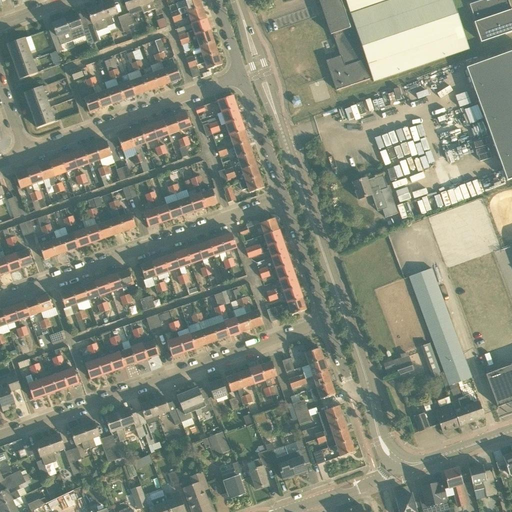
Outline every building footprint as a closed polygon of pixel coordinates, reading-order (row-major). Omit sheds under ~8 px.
[(143,12),(138,0),(123,0),(128,11),(129,13),(124,15),(128,27),(133,25),(130,16),(143,12)] [(163,14),(159,3),(153,5),(152,2),(153,2),(152,0),(138,0),(143,12),(143,14),(154,10),(157,16),(163,14)] [(202,8),(199,0),(187,0),(184,1),(176,4),(178,10),(178,11),(171,14),(172,18),(202,8)] [(318,0),(331,35),(333,34),(340,56),(326,61),(336,91),(372,78),(373,82),(469,50),(452,0),(318,0)] [(487,0),(481,0),(476,2),(469,4),(475,22),(474,22),(481,42),(511,31),(511,9),(511,10),(508,0),(488,0),(487,0)] [(113,1),(100,6),(108,27),(114,25),(111,17),(118,15),(113,1)] [(87,10),(88,11),(92,24),(93,24),(94,26),(88,29),(94,44),(100,42),(96,31),(108,27),(100,6),(87,10)] [(189,18),(192,24),(206,19),(202,8),(172,18),(174,23),(182,20),(189,18)] [(77,14),(65,19),(73,42),(85,37),(89,46),(94,44),(88,29),(83,31),(82,28),(77,14)] [(124,15),(118,18),(124,33),(129,31),(128,27),(124,15)] [(163,18),(157,20),(160,28),(166,26),(163,18)] [(60,46),(73,42),(65,19),(52,23),(55,32),(50,34),(57,53),(62,51),(60,46)] [(206,19),(192,24),(194,31),(178,37),(180,41),(210,31),(206,19)] [(214,42),(210,31),(180,41),(182,46),(197,40),(199,47),(214,42)] [(28,48),(25,38),(7,45),(10,54),(28,48)] [(160,40),(155,42),(159,54),(164,52),(165,52),(160,40)] [(186,59),(188,64),(196,61),(203,58),(218,54),(214,42),(199,47),(202,54),(186,59)] [(16,62),(31,56),(28,48),(10,54),(12,58),(14,57),(16,62)] [(511,51),(467,68),(508,182),(511,180),(511,51)] [(167,60),(164,52),(159,54),(158,54),(161,62),(164,69),(165,69),(170,84),(181,80),(176,65),(169,68),(166,60),(167,60)] [(139,70),(136,62),(132,53),(127,55),(130,64),(132,64),(135,72),(139,70)] [(218,54),(203,58),(205,63),(207,70),(210,69),(212,75),(218,73),(216,67),(222,65),(218,54)] [(17,71),(34,65),(31,56),(16,62),(18,66),(15,67),(17,71)] [(193,79),(200,76),(201,76),(197,66),(196,61),(188,64),(193,79)] [(34,65),(17,71),(20,80),(37,74),(34,65)] [(74,79),(82,76),(83,76),(80,68),(71,72),(74,79)] [(113,71),(116,79),(118,86),(124,101),(135,96),(130,82),(123,84),(121,77),(120,77),(117,69),(113,71)] [(159,88),(170,84),(165,69),(164,69),(153,73),(159,88)] [(153,73),(142,78),(147,92),(159,88),(153,73)] [(135,96),(147,92),(142,78),(130,82),(135,96)] [(409,96),(421,92),(417,81),(405,84),(409,96)] [(118,86),(107,90),(112,105),(124,101),(118,86)] [(28,102),(45,96),(42,87),(24,93),(28,102)] [(107,90),(95,95),(100,109),(112,105),(107,90)] [(89,113),(100,109),(95,95),(84,99),(89,113)] [(33,110),(48,104),(45,96),(28,102),(29,106),(32,105),(33,110)] [(222,113),(236,108),(232,96),(218,101),(222,113)] [(212,112),(218,110),(214,101),(209,104),(212,112)] [(34,119),(52,113),(48,104),(33,110),(35,114),(32,115),(34,119)] [(236,108),(222,113),(217,114),(221,126),(240,119),(236,108)] [(37,128),(55,122),(52,113),(34,119),(37,128)] [(174,117),(180,131),(191,127),(186,113),(174,117)] [(163,121),(168,135),(180,131),(174,117),(163,121)] [(240,119),(221,126),(226,125),(230,136),(244,131),(240,119)] [(168,135),(163,121),(152,125),(157,139),(168,135)] [(212,134),(210,129),(209,125),(208,124),(203,126),(205,131),(206,137),(212,135),(212,134)] [(140,129),(146,144),(157,139),(152,125),(140,129)] [(140,129),(129,133),(134,148),(137,155),(140,163),(144,173),(150,171),(140,146),(146,144),(140,129)] [(244,131),(230,136),(234,147),(248,142),(244,131)] [(123,152),(134,148),(129,133),(118,138),(123,152)] [(179,149),(182,158),(189,155),(185,147),(182,139),(178,140),(181,148),(179,149)] [(100,160),(112,156),(106,142),(95,146),(100,160)] [(234,147),(238,159),(252,154),(248,142),(234,147)] [(89,164),(100,160),(95,146),(84,150),(89,164)] [(78,168),(89,164),(84,150),(72,154),(78,168)] [(66,173),(78,168),(72,154),(61,158),(66,173)] [(252,154),(238,159),(241,170),(256,165),(252,154)] [(411,173),(423,168),(418,156),(406,160),(411,173)] [(61,158),(49,162),(55,177),(66,173),(61,158)] [(57,184),(55,177),(49,162),(38,167),(43,181),(49,179),(51,187),(53,186),(56,194),(60,192),(57,184)] [(260,176),(256,165),(241,170),(245,181),(260,176)] [(128,166),(122,168),(126,180),(132,178),(128,166)] [(27,171),(32,185),(37,183),(43,181),(38,167),(27,171)] [(103,168),(98,169),(105,187),(109,185),(106,176),(103,168)] [(126,180),(122,168),(116,170),(120,181),(126,180)] [(227,180),(226,175),(224,171),(224,170),(218,172),(220,177),(222,183),(228,181),(227,180)] [(33,202),(32,202),(36,211),(41,209),(37,201),(38,201),(35,193),(32,185),(27,171),(15,175),(20,189),(26,187),(29,195),(30,194),(33,202)] [(389,186),(387,187),(382,174),(375,177),(375,178),(367,180),(366,178),(352,183),(358,200),(372,195),(378,211),(383,210),(385,218),(397,214),(390,193),(391,193),(389,186)] [(242,191),(248,189),(249,193),(264,188),(260,176),(245,181),(239,183),(242,191)] [(204,184),(202,184),(200,177),(195,178),(198,186),(201,194),(206,208),(217,204),(212,190),(207,191),(204,184)] [(138,197),(134,185),(128,187),(132,198),(138,197)] [(228,203),(235,201),(235,200),(231,186),(224,189),(226,194),(225,195),(228,203)] [(126,200),(132,198),(128,187),(123,189),(126,200)] [(35,193),(38,201),(41,209),(47,207),(43,198),(42,199),(39,191),(35,193)] [(194,212),(206,208),(201,194),(189,198),(194,212)] [(7,200),(14,219),(20,217),(13,198),(7,200)] [(183,216),(194,212),(189,198),(178,201),(183,216)] [(91,210),(94,218),(98,216),(95,209),(97,208),(93,199),(88,201),(91,210)] [(123,208),(121,208),(118,200),(114,202),(124,232),(136,228),(131,213),(125,215),(123,208)] [(414,216),(420,214),(416,200),(405,203),(407,213),(413,211),(414,216)] [(172,220),(183,216),(178,201),(167,205),(172,220)] [(111,212),(113,220),(108,222),(113,236),(124,232),(114,202),(109,204),(112,212),(111,212)] [(160,224),(172,220),(167,205),(155,209),(160,224)] [(148,228),(160,224),(155,209),(144,213),(148,228)] [(54,232),(52,233),(50,225),(50,224),(47,216),(42,217),(48,234),(51,242),(56,256),(67,252),(62,238),(57,240),(54,232)] [(94,218),(96,226),(101,240),(113,236),(108,222),(102,224),(99,216),(98,216),(94,218)] [(43,236),(48,234),(42,217),(38,219),(38,218),(41,228),(43,236)] [(65,228),(68,236),(62,238),(67,252),(79,248),(73,234),(71,226),(68,218),(64,220),(66,228),(65,228)] [(264,235),(279,230),(274,219),(260,224),(264,235)] [(34,232),(30,221),(25,223),(29,234),(34,232)] [(23,236),(29,234),(25,223),(19,225),(23,236)] [(375,225),(367,227),(369,235),(377,232),(375,225)] [(101,240),(96,226),(85,230),(90,244),(101,240)] [(79,248),(90,244),(85,230),(73,234),(79,248)] [(264,235),(267,242),(268,247),(282,242),(279,230),(264,235)] [(220,238),(225,252),(230,251),(237,248),(232,234),(220,238)] [(214,256),(225,252),(220,238),(209,242),(214,256)] [(44,260),(56,256),(51,242),(39,246),(44,260)] [(197,246),(202,260),(214,256),(209,242),(197,246)] [(282,242),(268,247),(270,251),(272,258),(286,253),(282,242)] [(259,245),(246,249),(247,254),(260,249),(259,245)] [(191,264),(202,260),(197,246),(186,250),(191,264)] [(260,249),(247,254),(249,258),(250,258),(262,254),(260,249)] [(16,254),(21,268),(33,264),(28,250),(16,254)] [(174,254),(179,268),(191,264),(186,250),(174,254)] [(276,269),(290,264),(286,253),(272,258),(276,269)] [(16,254),(5,258),(10,272),(21,268),(16,254)] [(168,272),(179,268),(174,254),(163,258),(168,272)] [(0,259),(0,275),(10,272),(5,258),(0,259)] [(157,276),(168,272),(163,258),(152,262),(157,276)] [(140,266),(145,280),(152,278),(154,286),(155,285),(158,293),(162,292),(159,284),(157,276),(152,262),(140,266)] [(280,281),(294,276),(290,264),(276,269),(280,281)] [(457,369),(462,381),(472,377),(433,268),(409,277),(444,374),(457,369)] [(129,270),(117,274),(122,289),(134,284),(129,270)] [(106,278),(111,293),(122,289),(117,274),(106,278)] [(182,276),(185,284),(187,289),(190,287),(189,283),(189,282),(187,274),(182,276)] [(268,297),(276,295),(284,292),(298,287),(294,276),(280,281),(282,287),(274,290),(267,293),(268,297)] [(100,296),(111,293),(106,278),(94,282),(100,296)] [(88,300),(100,296),(94,282),(83,286),(88,300)] [(77,304),(88,300),(83,286),(72,290),(77,304)] [(302,298),(298,287),(284,292),(288,303),(302,298)] [(82,320),(80,312),(77,304),(72,290),(60,294),(65,309),(71,307),(73,314),(75,314),(78,322),(82,320)] [(230,303),(227,297),(225,291),(222,293),(222,295),(215,298),(219,307),(221,315),(224,323),(229,337),(240,333),(235,319),(229,321),(227,313),(226,313),(223,305),(230,303)] [(41,313),(53,309),(48,294),(36,298),(41,313)] [(149,310),(155,308),(151,296),(145,298),(149,310)] [(30,317),(41,313),(36,298),(25,302),(30,317)] [(144,311),(149,310),(145,298),(140,300),(144,311)] [(251,313),(248,306),(246,298),(241,299),(246,315),(251,329),(263,325),(258,310),(251,313)] [(302,298),(288,303),(292,315),(306,310),(302,298)] [(251,329),(246,315),(241,299),(237,301),(239,309),(232,311),(235,319),(240,333),(251,329)] [(18,321),(30,317),(25,302),(13,306),(18,321)] [(7,325),(18,321),(13,306),(2,310),(7,325)] [(267,311),(271,322),(279,320),(275,308),(267,311)] [(169,312),(158,315),(160,321),(170,318),(169,312)] [(213,327),(206,329),(200,313),(196,315),(199,323),(201,331),(206,345),(218,341),(213,327)] [(152,317),(156,328),(161,326),(157,315),(152,317)] [(201,331),(199,323),(196,315),(191,317),(194,325),(187,327),(188,329),(190,334),(195,349),(206,345),(201,331)] [(150,330),(156,328),(152,317),(146,319),(150,330)] [(177,333),(176,331),(173,323),(169,325),(172,332),(171,333),(174,340),(167,343),(172,357),(184,353),(179,338),(177,333)] [(218,341),(229,337),(224,323),(213,327),(218,341)] [(184,353),(195,349),(190,334),(179,338),(184,353)] [(124,351),(121,344),(118,336),(114,337),(117,345),(119,353),(125,367),(136,363),(131,349),(124,351)] [(142,345),(147,359),(159,355),(154,341),(142,345)] [(430,344),(421,347),(429,371),(438,368),(430,344)] [(136,363),(147,359),(142,345),(131,349),(136,363)] [(64,363),(61,354),(59,349),(54,351),(57,358),(60,366),(62,373),(67,387),(79,383),(74,369),(69,371),(66,363),(64,363)] [(305,354),(309,365),(323,360),(319,349),(305,354)] [(113,371),(125,367),(119,353),(108,357),(113,371)] [(408,356),(394,362),(396,366),(395,366),(399,376),(413,370),(408,356)] [(102,375),(113,371),(108,357),(97,361),(102,375)] [(282,361),(286,373),(294,370),(290,359),(282,361)] [(45,395),(40,381),(37,374),(34,366),(32,360),(28,362),(30,367),(32,374),(31,375),(34,383),(28,385),(33,400),(45,395)] [(327,372),(323,360),(309,365),(313,377),(327,372)] [(90,379),(102,375),(97,361),(85,365),(90,379)] [(269,379),(277,376),(272,362),(260,366),(265,381),(268,388),(271,396),(270,396),(274,405),(278,404),(275,395),(275,394),(272,386),(272,387),(269,379)] [(511,364),(485,374),(497,407),(509,403),(509,404),(511,403),(511,364)] [(254,385),(265,381),(260,366),(249,370),(254,385)] [(449,386),(462,381),(457,369),(444,374),(449,386)] [(243,388),(254,385),(249,370),(238,374),(243,388)] [(313,377),(317,388),(331,383),(327,372),(313,377)] [(56,391),(67,387),(62,373),(51,377),(56,391)] [(248,404),(245,396),(243,388),(238,374),(226,378),(231,393),(237,390),(240,398),(241,398),(244,406),(248,404)] [(21,389),(16,375),(0,380),(0,382),(1,385),(6,383),(8,388),(0,390),(0,404),(3,412),(9,410),(8,406),(15,403),(11,392),(21,389)] [(305,379),(304,375),(288,380),(290,384),(305,379)] [(45,395),(56,391),(51,377),(40,381),(45,395)] [(305,379),(290,384),(292,389),(307,384),(305,379)] [(214,400),(227,396),(222,380),(208,384),(214,400)] [(331,383),(317,388),(321,400),(335,395),(331,383)] [(212,409),(207,396),(202,399),(198,388),(187,392),(195,411),(200,409),(203,414),(212,410),(212,409)] [(195,411),(187,392),(177,397),(181,407),(176,409),(181,423),(192,419),(189,413),(195,411)] [(469,422),(485,417),(480,402),(469,406),(468,403),(471,402),(468,396),(463,397),(469,414),(467,415),(469,422)] [(164,397),(152,401),(157,416),(169,412),(175,426),(181,423),(176,409),(173,402),(167,404),(164,397)] [(438,399),(439,406),(451,404),(449,397),(438,399)] [(459,426),(469,422),(467,415),(469,414),(463,397),(458,399),(460,405),(463,405),(464,407),(454,411),(459,426)] [(229,401),(233,411),(239,408),(235,398),(229,401)] [(304,400),(294,404),(292,404),(296,414),(307,411),(304,400)] [(142,411),(137,413),(145,436),(148,446),(154,444),(146,420),(157,416),(152,401),(140,405),(142,411)] [(328,422),(343,417),(339,406),(324,411),(328,422)] [(442,432),(458,426),(453,412),(451,406),(435,412),(442,432)] [(212,410),(215,417),(220,415),(218,407),(212,409),(212,410)] [(139,438),(145,436),(137,413),(131,415),(129,409),(117,414),(122,429),(134,424),(139,438)] [(307,411),(296,414),(299,425),(311,421),(307,411)] [(111,433),(116,431),(120,442),(126,439),(122,429),(117,414),(105,418),(111,433)] [(263,414),(255,417),(257,424),(265,421),(263,414)] [(429,429),(425,419),(423,414),(414,417),(419,432),(429,429)] [(343,417),(328,422),(332,434),(347,429),(343,417)] [(94,422),(82,426),(90,448),(101,444),(108,463),(114,461),(110,449),(106,438),(100,440),(99,437),(94,422)] [(84,450),(90,448),(82,426),(70,430),(76,445),(82,443),(84,450)] [(347,429),(332,434),(336,445),(350,440),(347,429)] [(206,449),(211,447),(215,456),(229,451),(222,432),(202,440),(206,449)] [(47,439),(53,454),(64,449),(59,434),(47,439)] [(112,436),(106,438),(110,449),(116,447),(112,436)] [(41,458),(53,454),(47,439),(35,443),(41,458)] [(336,445),(340,457),(354,452),(350,440),(336,445)] [(285,448),(288,455),(295,476),(300,474),(301,475),(302,475),(305,474),(306,473),(306,472),(307,472),(304,464),(309,463),(302,441),(285,447),(285,448)] [(267,451),(266,451),(271,464),(272,464),(276,475),(281,473),(283,480),(295,476),(288,455),(285,448),(274,452),(271,444),(265,446),(267,451)] [(28,458),(34,456),(30,445),(23,447),(28,458)] [(77,448),(71,450),(75,462),(81,460),(77,448)] [(75,462),(71,450),(65,453),(73,475),(79,473),(75,462)] [(263,467),(271,464),(266,451),(258,454),(260,459),(254,461),(256,469),(249,472),(255,490),(268,485),(265,475),(266,475),(263,467)] [(325,462),(322,453),(321,451),(313,454),(317,465),(325,462)] [(0,468),(8,465),(6,460),(3,454),(0,455),(0,468)] [(509,475),(511,474),(511,454),(503,457),(509,475)] [(149,455),(133,462),(136,471),(152,463),(149,455)] [(42,461),(36,463),(42,478),(48,476),(42,461)] [(244,494),(240,481),(244,480),(238,463),(232,465),(235,472),(222,477),(230,498),(244,494)] [(0,482),(3,481),(1,475),(11,471),(8,465),(0,468),(0,482)] [(462,485),(458,469),(444,472),(449,489),(452,488),(458,507),(465,505),(460,485),(462,485)] [(5,478),(8,484),(22,477),(20,473),(20,471),(5,478)] [(487,503),(499,500),(492,475),(485,477),(484,471),(470,475),(473,489),(483,487),(487,503)] [(170,474),(168,475),(173,488),(180,486),(175,472),(174,472),(170,474)] [(210,511),(203,491),(209,489),(202,473),(190,478),(193,486),(184,489),(192,511),(210,511)] [(25,483),(22,477),(8,484),(11,490),(25,483)] [(437,484),(422,487),(427,507),(441,503),(447,501),(443,484),(437,485),(437,484)] [(90,511),(82,486),(71,491),(77,511),(90,511)] [(147,507),(145,500),(140,487),(131,490),(137,510),(147,507)] [(10,495),(7,489),(0,492),(0,506),(20,497),(17,491),(10,495)] [(169,511),(184,511),(178,493),(172,495),(173,500),(167,503),(169,511)] [(401,495),(402,497),(396,499),(398,508),(393,509),(393,511),(416,511),(411,494),(405,496),(405,494),(401,495)] [(153,504),(166,499),(164,495),(152,500),(153,504)] [(20,497),(0,506),(0,511),(18,511),(16,507),(23,504),(20,497)] [(28,505),(31,511),(42,505),(39,500),(39,499),(28,505)] [(169,511),(167,503),(153,507),(155,511),(169,511)]
